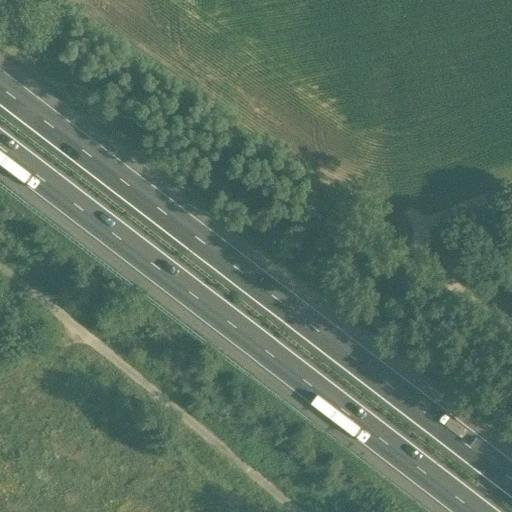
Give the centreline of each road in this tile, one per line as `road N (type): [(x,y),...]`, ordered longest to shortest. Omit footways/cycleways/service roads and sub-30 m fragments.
road 1 (motorway): [(511,479),(0,85)]
road 2 (motorway): [(0,151),(471,511)]
road 3 (motorway): [(511,164),(285,134),(160,92),(0,12)]
road 4 (track): [(297,511),(0,266)]
road 5 (unclassified): [(511,327),(435,270),(424,250),(435,219),(511,189)]
